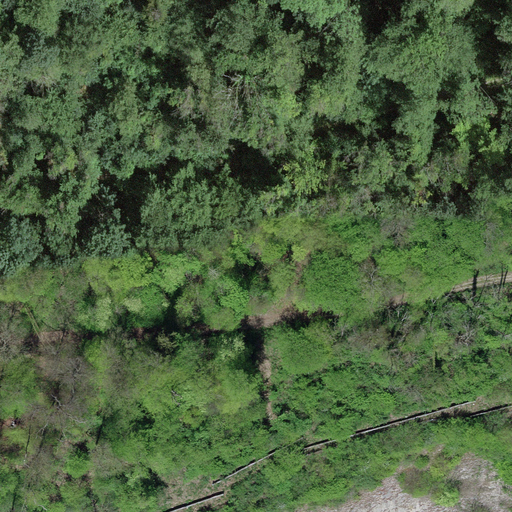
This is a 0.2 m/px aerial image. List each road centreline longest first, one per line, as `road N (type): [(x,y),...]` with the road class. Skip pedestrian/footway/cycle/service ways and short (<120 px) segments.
road 1 (track): [(0,206),(511,79)]
road 2 (track): [(0,339),(156,333),(511,276)]
